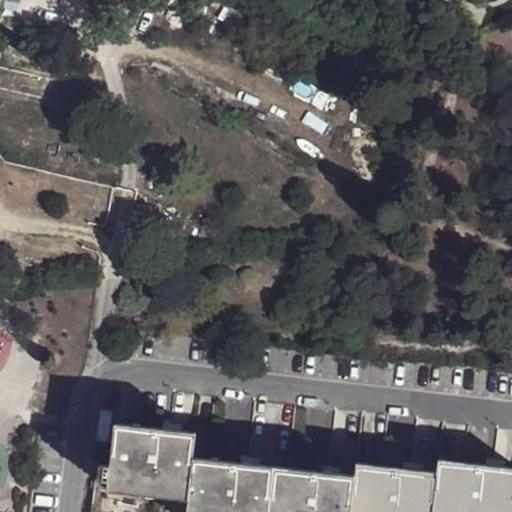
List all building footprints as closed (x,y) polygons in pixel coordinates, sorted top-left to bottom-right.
[(112,465),(110,480),(109,490),(190,499),(194,458),(196,432),(116,424),(112,465)] [(187,511),(269,511),(275,466),(194,458),(190,499),(187,511)] [(511,511),(511,467),(440,460),(438,472),(433,511),(511,511)] [(433,511),(438,472),(357,463),(355,476),(350,511),(433,511)] [(100,465),(99,480),(110,480),(112,465),(100,465)] [(350,511),(355,476),(275,466),(269,511),(350,511)] [(110,480),(99,480),(95,511),(187,511),(190,499),(109,490),(110,480)]
